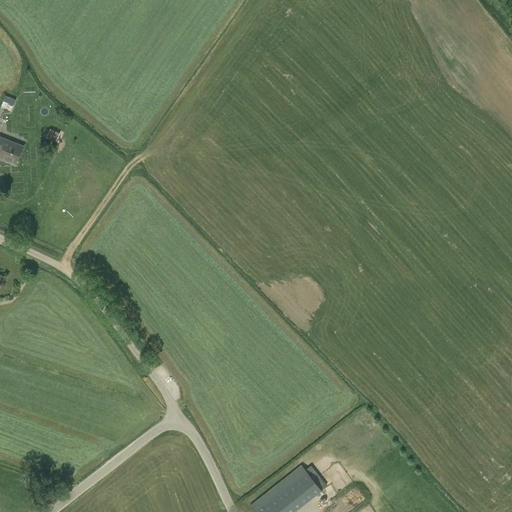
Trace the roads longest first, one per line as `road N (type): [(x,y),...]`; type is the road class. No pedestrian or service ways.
road 1 (unclassified): [(178,412),(94,292),(0,236)]
road 2 (unclassified): [(52,511),(178,412)]
